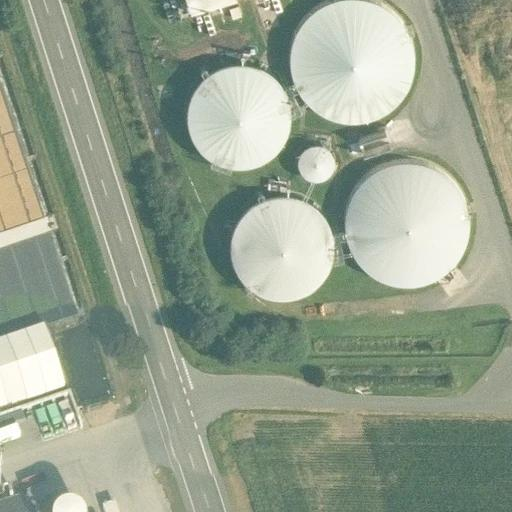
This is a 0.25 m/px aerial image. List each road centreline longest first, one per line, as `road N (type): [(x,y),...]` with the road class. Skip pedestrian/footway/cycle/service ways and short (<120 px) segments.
road 1 (secondary): [(43,0),(207,511)]
road 2 (track): [(511,407),(203,401),(176,413)]
road 3 (track): [(0,474),(176,413)]
